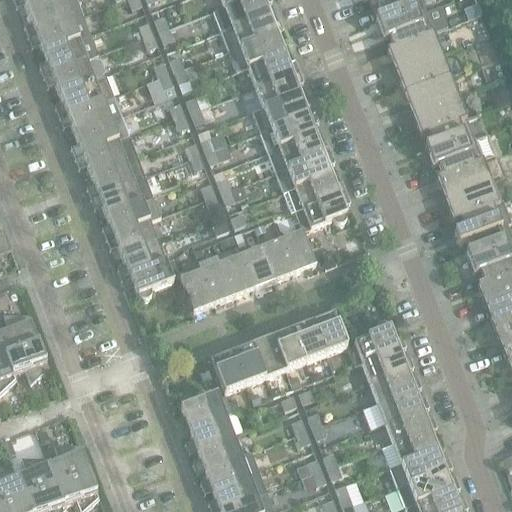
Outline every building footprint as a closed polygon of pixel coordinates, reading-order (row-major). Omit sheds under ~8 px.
[(20,0),(28,19),(63,5),(74,1),(73,0),(20,0)] [(137,0),(135,0),(127,4),(131,15),(142,11),(137,0)] [(155,0),(143,0),(147,9),(158,5),(155,0)] [(221,37),(267,18),(260,0),(255,0),(224,12),(213,17),(221,37)] [(219,0),(224,12),(255,0),(219,0)] [(377,11),(406,0),(361,0),(363,4),(373,0),(377,11)] [(406,0),(377,11),(381,22),(375,24),(379,35),(425,16),(418,0),(406,0)] [(35,39),(71,25),(82,21),(74,1),(63,5),(28,19),(35,39)] [(393,52),(433,37),(425,16),(379,35),(383,45),(389,43),(393,52)] [(267,18),(221,37),(228,57),(239,52),(275,39),(267,18)] [(82,21),(71,25),(35,39),(43,59),(90,41),(82,21)] [(158,38),(169,34),(164,22),(153,26),(158,38)] [(142,44),(153,40),(148,28),(137,32),(142,44)] [(169,34),(158,38),(163,50),(173,46),(169,34)] [(433,37),(393,52),(387,55),(395,77),(441,59),(433,37)] [(275,39),(239,52),(228,57),(236,77),(247,73),(283,59),(275,39)] [(153,40),(142,44),(147,56),(157,51),(153,40)] [(51,79),(87,65),(93,63),(98,61),(90,41),(43,59),(51,79)] [(283,59),(247,73),(255,93),(291,79),(283,59)] [(449,80),(441,59),(395,77),(403,99),(449,80)] [(174,78),(184,74),(179,62),(169,66),(174,78)] [(59,99),(85,89),(100,84),(105,77),(100,64),(93,63),(87,65),(51,79),(59,99)] [(158,84),(168,80),(164,68),(153,72),(158,84)] [(184,74),(174,78),(178,90),(189,86),(184,74)] [(263,113),(299,100),(291,79),(255,93),(263,113)] [(168,80),(158,84),(162,96),(173,92),(168,80)] [(412,120),(458,102),(449,80),(403,99),(412,120)] [(67,120),(102,106),(113,101),(106,81),(100,84),(85,89),(59,99),(67,120)] [(299,100),(263,113),(271,133),(306,120),(299,100)] [(74,140),(110,126),(121,122),(113,101),(102,106),(67,120),(74,140)] [(427,140),(466,124),(458,102),(412,120),(420,142),(427,140)] [(189,119),(200,115),(195,103),(185,107),(189,119)] [(173,125),(184,121),(179,109),(169,113),(173,125)] [(200,115),(189,119),(194,131),(204,127),(200,115)] [(267,158),(279,154),(314,140),(306,120),(271,133),(259,138),(267,158)] [(184,121),(173,125),(178,137),(189,133),(184,121)] [(82,160),(118,146),(129,142),(121,122),(110,126),(74,140),(82,160)] [(466,124),(427,140),(431,149),(424,152),(428,163),(474,145),(466,124)] [(314,140),(279,154),(267,158),(275,178),(286,174),(322,160),(314,140)] [(90,180),(126,166),(137,162),(129,142),(118,146),(82,160),(90,180)] [(205,159),(215,155),(211,143),(200,147),(205,159)] [(442,180),(482,165),(474,145),(428,163),(432,173),(439,171),(442,180)] [(189,165),(200,161),(195,149),(184,153),(189,165)] [(215,155),(205,159),(210,171),(220,167),(215,155)] [(322,160),(286,174),(275,178),(283,198),(294,194),(330,180),(322,160)] [(200,161),(189,165),(194,177),(204,173),(200,161)] [(137,162),(126,166),(90,180),(98,201),(145,182),(137,162)] [(482,165),(442,180),(436,183),(445,205),(491,187),(482,165)] [(330,180),(294,194),(283,198),(291,218),(295,217),(338,200),(330,180)] [(106,221),(141,207),(152,202),(145,182),(98,201),(106,221)] [(220,199),(231,195),(226,183),(216,187),(220,199)] [(491,187),(445,205),(453,227),(460,225),(503,208),(502,206),(498,208),(491,187)] [(205,205),(215,201),(211,189),(200,193),(205,205)] [(231,195),(220,199),(225,211),(236,207),(231,195)] [(345,222),(346,222),(338,200),(295,217),(302,235),(309,232),(310,236),(332,228),(333,229),(334,230),(335,230),(336,231),(337,232),(338,232),(340,232),(341,231),(343,230),(344,230),(345,229),(345,228),(346,227),(346,225),(346,224),(345,222)] [(215,201),(205,205),(209,217),(220,213),(215,201)] [(141,207),(106,221),(113,241),(149,227),(160,223),(152,202),(141,207)] [(503,208),(460,225),(463,235),(454,238),(458,250),(468,246),(508,231),(507,231),(511,229),(503,208)] [(246,230),(246,229),(242,219),(230,224),(234,234),(246,230)] [(212,230),(216,241),(228,236),(224,226),(212,230)] [(157,247),(149,227),(113,241),(121,261),(157,247)] [(265,237),(262,230),(254,233),(256,240),(265,237)] [(511,242),(508,231),(468,246),(472,256),(465,258),(469,269),(511,252),(511,242)] [(0,258),(11,255),(4,235),(0,237),(0,258)] [(281,244),(295,279),(316,271),(302,236),(281,244)] [(245,249),(241,238),(234,241),(238,252),(245,249)] [(236,248),(233,241),(219,246),(222,254),(236,248)] [(295,279),(281,244),(261,252),(274,287),(295,279)] [(165,267),(157,247),(121,261),(129,281),(165,267)] [(241,260),(254,295),(274,287),(261,252),(241,260)] [(511,252),(469,269),(473,280),(480,277),(484,287),(511,276),(511,252)] [(336,267),(331,256),(319,261),(323,271),(336,267)] [(254,295),(241,260),(221,268),(234,302),(254,295)] [(165,267),(129,281),(137,302),(138,302),(138,303),(139,305),(141,306),(142,306),(143,306),(144,307),(146,306),(148,306),(149,305),(150,304),(151,303),(151,301),(151,299),(151,298),(151,297),(173,288),(172,285),(179,282),(172,265),(165,267)] [(201,276),(214,310),(234,302),(221,268),(201,276)] [(214,310),(201,276),(179,284),(193,318),(214,310)] [(511,276),(484,287),(477,290),(486,312),(511,301),(511,276)] [(494,333),(511,326),(511,301),(486,312),(494,333)] [(312,326),(326,360),(346,352),(340,335),(335,322),(334,318),(312,326)] [(349,332),(344,318),(335,322),(340,335),(349,332)] [(0,345),(5,360),(38,347),(28,321),(3,320),(8,334),(0,337),(0,345)] [(306,368),(326,360),(312,326),(292,333),(306,368)] [(511,326),(494,333),(502,354),(511,350),(511,326)] [(361,368),(397,355),(389,334),(388,334),(388,333),(387,332),(386,331),(385,331),(384,330),(383,330),(382,330),(381,330),(379,330),(378,331),(377,332),(376,333),(375,334),(375,336),(375,338),(375,339),(353,348),(355,351),(347,354),(354,371),(361,368)] [(285,376),(306,368),(292,333),(272,341),(285,376)] [(265,383),(285,376),(272,341),(252,349),(265,383)] [(38,347),(5,360),(14,381),(24,377),(30,390),(48,373),(38,347)] [(245,391),(265,383),(252,349),(232,357),(245,391)] [(510,376),(511,375),(511,350),(502,354),(510,376)] [(369,389),(405,375),(397,355),(361,368),(369,389)] [(245,391),(232,357),(211,365),(224,399),(245,391)] [(5,360),(0,361),(0,400),(16,386),(14,381),(5,360)] [(405,375),(369,389),(377,409),(413,395),(405,375)] [(321,383),(319,378),(315,376),(310,378),(313,386),(321,383)] [(301,390),(297,379),(288,383),(292,393),(301,390)] [(281,399),(279,394),(275,392),(270,394),(273,402),(281,399)] [(298,400),(302,410),(314,405),(310,395),(298,400)] [(413,395),(377,409),(385,429),(420,415),(413,395)] [(261,406),(257,397),(248,400),(252,410),(261,406)] [(188,435),(224,422),(224,421),(232,418),(230,413),(227,405),(225,401),(218,404),(216,400),(194,409),(193,407),(192,406),(191,405),(190,405),(189,404),(186,404),(184,405),(183,406),(182,407),(181,408),(181,410),(180,411),(180,412),(181,414),(180,414),(188,435)] [(38,412),(34,401),(24,405),(28,416),(38,412)] [(238,410),(235,402),(227,405),(230,413),(238,410)] [(284,417),(296,412),(292,402),(280,406),(284,417)] [(385,429),(393,449),(428,435),(420,415),(385,429)] [(311,434),(322,430),(317,418),(306,422),(311,434)] [(196,455),(232,442),(224,422),(188,435),(196,455)] [(295,440),(306,436),(301,424),(291,428),(295,440)] [(322,430),(311,434),(316,446),(326,442),(322,430)] [(49,445),(45,434),(37,437),(41,449),(49,445)] [(428,435),(393,449),(382,453),(389,474),(400,469),(436,456),(428,435)] [(306,436),(295,440),(300,452),(310,448),(306,436)] [(240,462),(232,442),(196,455),(204,476),(240,462)] [(15,458),(11,446),(3,449),(8,461),(15,458)] [(56,490),(89,478),(79,451),(53,451),(59,465),(48,469),(56,490)] [(436,456),(400,469),(389,474),(397,494),(408,489),(444,476),(436,456)] [(212,496),(247,482),(259,478),(251,458),(240,462),(204,476),(212,496)] [(327,475),(337,471),(332,459),(322,463),(327,475)] [(511,489),(511,462),(503,466),(511,489)] [(24,503),(56,490),(48,469),(46,464),(21,464),(26,477),(16,481),(15,482),(24,503)] [(311,481),(321,477),(317,465),(306,469),(311,481)] [(337,471),(327,475),(331,487),(342,483),(337,471)] [(0,511),(24,503),(15,482),(16,481),(14,476),(0,476),(0,511)] [(444,476),(408,489),(397,494),(404,511),(409,511),(416,510),(452,496),(444,476)] [(321,477),(311,481),(315,491),(315,493),(326,489),(321,477)] [(89,478),(56,490),(64,511),(65,511),(75,507),(76,511),(90,511),(99,504),(89,478)] [(217,511),(229,511),(255,502),(267,498),(259,478),(247,482),(212,496),(217,511)] [(315,491),(311,481),(302,484),(306,495),(315,491)] [(56,490),(24,503),(27,511),(64,511),(65,511),(64,511),(56,490)] [(457,511),(452,496),(416,510),(409,511),(457,511)] [(271,511),(267,498),(255,502),(229,511),(271,511)] [(340,511),(350,511),(353,511),(348,499),(338,503),(340,511)] [(27,511),(24,503),(0,511),(27,511)]
